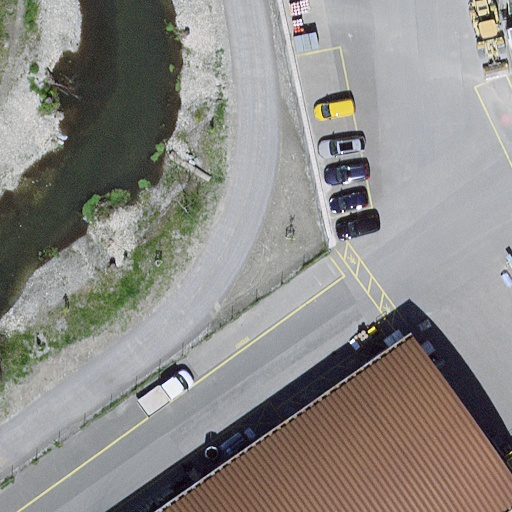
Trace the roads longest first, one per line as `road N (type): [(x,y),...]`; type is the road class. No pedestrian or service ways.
road 1 (track): [(0,455),(207,291),(242,198),(251,67),(237,0)]
road 2 (residential): [(73,511),(511,198)]
